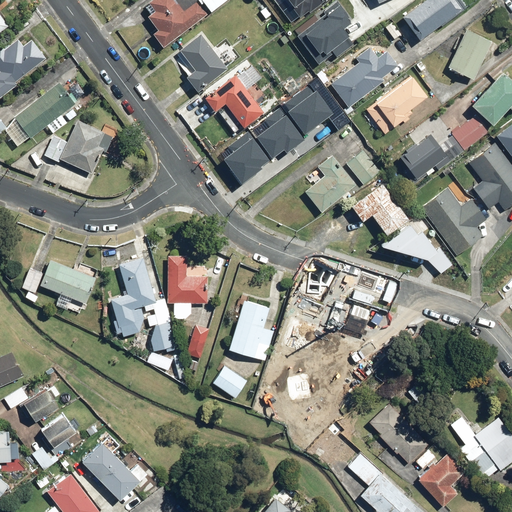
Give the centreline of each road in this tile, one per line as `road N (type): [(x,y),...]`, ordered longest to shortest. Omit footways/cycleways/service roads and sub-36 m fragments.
road 1 (residential): [(191,174),(243,234),(471,317),(511,360)]
road 2 (residential): [(62,0),(191,174)]
road 3 (residential): [(191,174),(124,214),(95,219),(0,185)]
